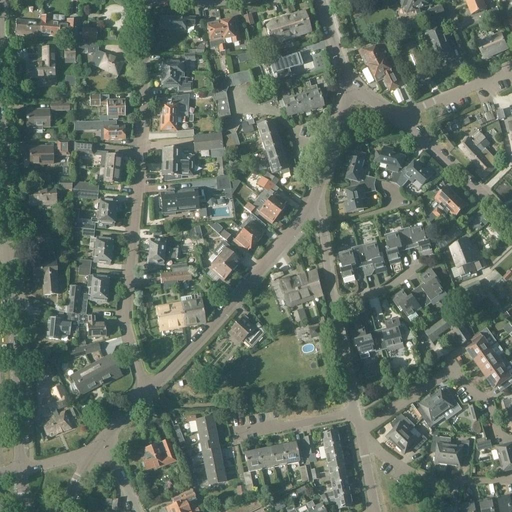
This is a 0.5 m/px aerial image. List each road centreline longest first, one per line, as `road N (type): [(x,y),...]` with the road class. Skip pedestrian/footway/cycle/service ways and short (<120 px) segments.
road 1 (residential): [(148,390),(125,320),(145,91),(141,0)]
road 2 (residential): [(148,390),(308,215)]
road 3 (residential): [(359,430),(453,366),(474,395),(488,400),(499,441),(511,438)]
road 4 (residential): [(20,468),(7,258)]
road 5 (residential): [(7,258),(0,66)]
road 6 (residential): [(511,223),(402,120)]
road 7 (residential): [(308,215),(348,87)]
